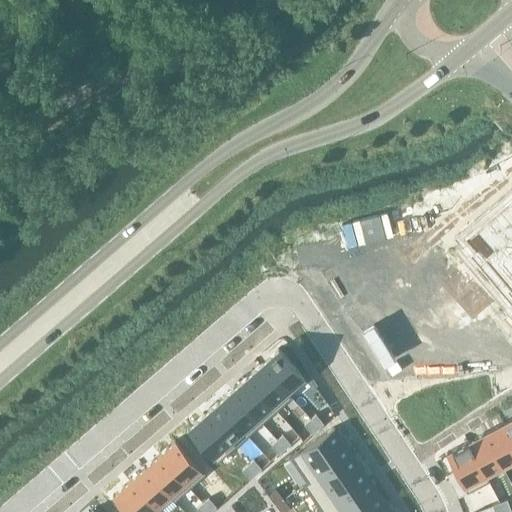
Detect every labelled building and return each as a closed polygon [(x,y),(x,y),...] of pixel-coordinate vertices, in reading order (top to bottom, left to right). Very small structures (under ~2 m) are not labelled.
[(511,198),(465,238),(475,249),(469,255),(496,287),(503,282),(511,291),(504,297),(511,305),(511,198)] [(279,348),(261,363),(291,397),(292,397),(287,392),(304,377),(279,348)] [(261,363),(247,376),(277,410),(291,397),(261,363)] [(247,376),(232,389),(262,423),(277,410),(247,376)] [(232,389),(218,402),(248,436),(262,423),(232,389)] [(218,402),(204,414),(234,448),(248,436),(218,402)] [(204,414),(187,429),(217,463),(234,448),(204,414)] [(316,415),(310,420),(318,428),(324,423),(316,415)] [(511,418),(501,424),(511,443),(511,418)] [(310,420),(305,425),(312,433),(318,428),(310,420)] [(511,443),(501,424),(485,433),(503,466),(511,461),(511,443)] [(335,427),(291,456),(308,481),(304,484),(304,485),(352,452),(335,427)] [(485,433),(468,441),(489,481),(490,481),(486,475),(503,466),(485,433)] [(283,435),(277,440),(285,449),(291,444),(283,435)] [(175,440),(160,453),(190,487),(205,474),(175,440)] [(277,440),(272,445),(279,454),(285,449),(277,440)] [(468,441),(446,453),(467,493),(489,481),(468,441)] [(352,452),(304,485),(321,509),(369,477),(352,452)] [(160,453),(145,466),(175,500),(190,487),(160,453)] [(254,461),(248,466),(256,474),(262,469),(254,461)] [(145,466),(130,480),(158,511),(160,511),(156,507),(169,496),(174,501),(175,500),(145,466)] [(248,466),(242,471),(250,479),(256,474),(248,466)] [(369,477),(321,509),(323,511),(371,511),(386,502),(369,477)] [(158,511),(130,480),(113,495),(127,511),(158,511)] [(276,489),(270,494),(277,503),(283,499),(276,489)] [(209,499),(203,504),(210,511),(211,511),(216,507),(209,499)] [(283,499),(277,503),(283,511),(285,511),(291,508),(283,499)] [(507,500),(500,502),(503,511),(508,511),(511,511),(507,500)] [(392,511),(386,502),(371,511),(392,511)] [(503,511),(500,502),(492,505),(494,511),(503,511)]
